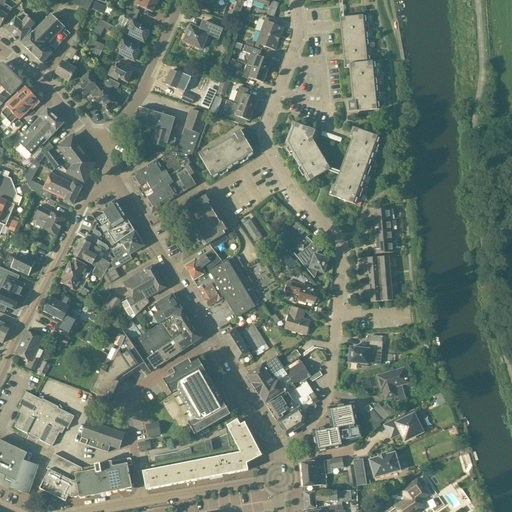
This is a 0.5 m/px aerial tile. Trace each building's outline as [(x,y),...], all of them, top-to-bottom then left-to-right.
[(0,0),(0,25),(1,27),(13,9),(5,4),(7,0),(0,0)] [(47,0),(42,6),(46,9),(51,3),(47,0)] [(90,8),(93,1),(91,0),(63,0),(81,8),(76,18),(84,21),(90,8)] [(158,0),(135,0),(134,4),(141,7),(141,8),(153,13),(156,5),(157,5),(159,0),(158,0)] [(107,8),(93,1),(90,8),(96,10),(98,6),(106,10),(107,8)] [(273,1),(269,14),(273,16),(278,3),(273,1)] [(23,11),(16,18),(6,30),(21,43),(31,31),(30,30),(36,24),(29,18),(29,17),(23,11)] [(50,15),(32,34),(22,44),(32,54),(60,24),(50,15)] [(366,16),(354,17),(344,18),(342,18),(343,20),(347,66),(352,65),(355,102),(346,103),(347,113),(380,110),(375,62),(370,62),(366,16)] [(266,18),(261,32),(279,39),(283,27),(271,23),(272,20),(266,18)] [(143,26),(132,21),(130,20),(127,22),(124,30),(123,33),(129,36),(144,44),(150,33),(141,28),(143,26)] [(99,26),(117,35),(120,30),(102,21),(99,26)] [(185,36),(183,41),(184,41),(184,43),(202,50),(208,34),(219,39),(223,30),(223,29),(203,21),(203,22),(200,30),(191,26),(186,36),(185,36)] [(70,34),(60,24),(32,54),(43,64),(53,54),(52,53),(70,34)] [(261,32),(255,47),(262,50),(264,47),(275,51),(279,39),(261,32)] [(139,46),(121,37),(120,36),(115,47),(121,50),(119,55),(135,63),(141,52),(137,50),(139,46)] [(90,45),(102,51),(105,46),(92,40),(90,45)] [(102,51),(90,45),(87,50),(100,57),(102,51)] [(271,62),(259,57),(261,51),(245,46),(243,52),(251,54),(247,65),(267,73),(271,62)] [(61,62),(63,63),(56,74),(69,82),(76,70),(69,66),(77,51),(70,47),(61,62)] [(210,59),(206,70),(218,75),(223,64),(210,59)] [(231,59),(229,70),(240,72),(243,62),(231,59)] [(116,66),(115,68),(112,67),(108,76),(118,81),(119,79),(128,83),(133,72),(118,64),(116,66)] [(0,96),(8,100),(23,84),(3,65),(0,67),(0,96)] [(267,73),(247,65),(242,77),(249,80),(250,78),(263,84),(267,73)] [(183,74),(182,75),(171,71),(165,84),(177,90),(180,82),(188,86),(192,78),(183,74)] [(107,77),(96,87),(95,85),(94,83),(96,81),(89,73),(81,80),(82,82),(75,89),(83,98),(89,93),(93,98),(94,100),(102,93),(100,91),(108,85),(117,90),(120,84),(107,77)] [(6,118),(32,95),(25,87),(18,94),(6,105),(8,107),(1,113),(6,118)] [(257,99),(247,96),(249,90),(240,87),(234,102),(240,104),(254,109),(257,99)] [(106,90),(102,93),(94,100),(93,98),(89,101),(93,105),(97,109),(99,107),(103,113),(106,110),(108,112),(118,103),(106,90)] [(192,105),(195,98),(184,93),(181,100),(192,105)] [(40,103),(32,95),(6,118),(11,124),(17,118),(19,120),(31,109),(32,110),(40,103)] [(231,102),(225,119),(238,124),(240,118),(249,122),(254,109),(240,104),(234,102),(233,103),(231,102)] [(176,139),(169,137),(175,119),(139,108),(135,124),(155,130),(151,144),(166,148),(167,146),(173,148),(176,139)] [(42,117),(30,130),(19,142),(35,158),(41,151),(42,151),(39,148),(43,144),(44,145),(56,131),(62,125),(64,124),(48,109),(41,117),(42,117)] [(192,157),(207,115),(192,110),(177,152),(192,157)] [(329,170),(310,138),(316,140),(319,133),(294,123),(285,144),(309,182),(326,172),(329,170)] [(341,177),(338,186),(336,189),(332,187),(329,195),(355,205),(380,138),(353,128),(350,137),(355,138),(354,141),(353,143),(341,177)] [(236,137),(211,151),(208,153),(207,150),(199,154),(213,179),(255,155),(240,130),(234,134),(236,137)] [(49,142),(42,151),(41,151),(45,155),(50,162),(57,156),(59,158),(64,155),(69,151),(70,153),(73,151),(74,152),(81,147),(73,136),(72,137),(59,147),(59,148),(55,151),(49,142)] [(57,156),(50,162),(55,169),(59,166),(64,168),(68,173),(68,174),(84,182),(94,163),(81,147),(74,152),(73,151),(70,153),(69,151),(64,155),(59,158),(57,156)] [(171,153),(160,159),(131,177),(152,212),(196,185),(191,176),(196,173),(187,157),(181,160),(177,154),(171,153)] [(51,174),(44,188),(31,182),(40,165),(33,161),(25,177),(28,185),(31,190),(41,195),(44,189),(65,200),(65,201),(73,205),(81,187),(74,183),(73,185),(51,174)] [(0,192),(14,186),(11,179),(1,175),(2,173),(0,171),(0,192)] [(30,191),(27,185),(19,188),(22,195),(30,191)] [(14,186),(0,192),(0,211),(11,216),(15,205),(13,204),(18,194),(14,186)] [(192,205),(190,206),(183,211),(186,216),(187,215),(192,223),(190,223),(197,234),(198,233),(202,241),(201,241),(205,247),(225,235),(224,232),(228,229),(223,222),(221,223),(221,222),(209,203),(211,201),(207,195),(205,197),(200,200),(192,205)] [(116,201),(92,215),(95,221),(100,228),(105,225),(109,231),(107,232),(115,245),(135,232),(122,210),(116,201)] [(41,207),(38,214),(36,213),(33,220),(41,224),(43,219),(48,221),(44,229),(57,236),(65,219),(41,207)] [(391,209),(374,210),(371,210),(371,214),(371,215),(374,215),(375,221),(392,220),(391,209)] [(11,216),(0,211),(0,235),(4,226),(6,227),(11,216)] [(253,225),(249,219),(242,224),(246,230),(253,225)] [(375,221),(376,228),(372,228),(372,232),(393,231),(392,220),(375,221)] [(297,224),(294,228),(302,235),(305,232),(297,224)] [(394,241),(393,231),(372,232),(373,237),(376,236),(377,243),(394,241)] [(116,258),(114,259),(111,263),(113,267),(115,269),(132,259),(129,255),(144,246),(136,232),(122,241),(124,245),(112,252),(116,258)] [(96,247),(91,245),(82,240),(74,255),(96,267),(105,272),(111,264),(92,254),(96,247)] [(377,243),(377,249),(374,249),(374,254),(378,254),(395,252),(394,241),(377,243)] [(327,265),(329,259),(320,256),(322,251),(313,243),(297,257),(315,279),(317,271),(324,273),(324,272),(327,271),(328,267),(327,265)] [(214,249),(197,261),(196,260),(185,267),(194,281),(205,274),(222,261),(214,249)] [(4,264),(12,268),(19,271),(28,275),(35,262),(27,259),(28,258),(19,254),(16,260),(8,256),(4,264)] [(368,259),(368,264),(359,265),(359,276),(369,275),(370,286),(360,287),(361,298),(371,297),(371,302),(392,301),(389,257),(368,259)] [(210,274),(210,275),(195,284),(208,307),(217,302),(222,299),(224,298),(237,319),(256,307),(254,304),(259,302),(233,258),(209,272),(210,274)] [(66,271),(82,279),(85,272),(89,275),(92,270),(88,268),(88,267),(73,259),(66,271)] [(158,277),(160,276),(153,265),(145,270),(145,271),(124,283),(131,296),(126,299),(127,301),(143,292),(141,289),(157,280),(158,277)] [(96,267),(93,272),(94,275),(101,279),(103,276),(105,272),(96,267)] [(0,294),(18,304),(24,292),(20,289),(25,280),(0,268),(0,276),(8,280),(0,294)] [(82,279),(66,271),(60,282),(76,290),(80,292),(86,296),(89,291),(83,288),(87,281),(82,279)] [(166,288),(160,276),(158,277),(157,280),(141,289),(143,292),(127,301),(136,316),(149,304),(146,299),(166,288)] [(285,282),(282,276),(277,279),(280,284),(285,282)] [(319,300),(317,297),(318,292),(311,289),(311,288),(292,283),(290,292),(300,295),(298,301),(315,305),(315,304),(318,303),(319,300)] [(44,315),(61,323),(56,331),(70,338),(80,319),(66,313),(73,298),(64,294),(61,300),(53,296),(44,315)] [(122,301),(111,294),(104,305),(108,307),(107,308),(114,313),(122,301)] [(151,310),(151,311),(147,314),(150,318),(147,320),(153,329),(182,310),(172,294),(157,303),(158,305),(151,310)] [(0,310),(4,312),(6,309),(15,314),(17,311),(19,308),(18,307),(18,306),(0,295),(0,310)] [(266,316),(260,308),(255,311),(261,319),(266,316)] [(310,322),(302,319),(304,311),(292,308),(290,316),(289,316),(285,329),(306,335),(310,322)] [(182,310),(153,329),(132,343),(151,372),(201,338),(182,310)] [(276,315),(271,318),(276,324),(280,321),(276,315)] [(0,341),(3,343),(11,327),(0,321),(0,341)] [(258,355),(270,348),(256,324),(244,331),(258,355)] [(133,329),(136,334),(144,330),(141,325),(133,329)] [(257,357),(249,345),(238,327),(222,336),(238,361),(240,360),(243,365),(257,357)] [(21,344),(37,351),(38,349),(43,339),(27,331),(21,344)] [(70,339),(56,332),(52,340),(55,342),(55,344),(61,347),(62,345),(66,347),(70,339)] [(106,359),(97,380),(91,392),(96,395),(99,396),(96,401),(97,401),(108,403),(109,393),(113,395),(119,382),(116,381),(118,378),(120,380),(144,364),(150,372),(151,372),(132,343),(126,334),(115,362),(106,359)] [(93,344),(95,339),(87,336),(85,340),(93,344)] [(349,356),(348,360),(349,361),(349,363),(358,363),(358,366),(367,367),(368,364),(380,365),(383,345),(385,346),(386,336),(381,336),(381,338),(370,337),(369,349),(362,348),(362,349),(351,348),(350,355),(349,356)] [(37,351),(21,344),(16,354),(30,361),(27,368),(34,371),(39,361),(38,361),(43,352),(38,349),(37,351)] [(297,351),(281,362),(285,367),(301,356),(297,351)] [(276,357),(262,366),(247,376),(252,384),(252,385),(259,397),(260,396),(265,405),(267,404),(268,405),(288,392),(295,387),(305,381),(311,377),(299,359),(284,369),(276,357)] [(214,385),(207,373),(199,360),(192,364),(191,362),(189,359),(172,368),(173,369),(168,372),(171,377),(163,381),(171,394),(177,390),(192,416),(187,419),(189,422),(188,423),(195,434),(230,414),(214,385)] [(46,376),(51,366),(51,365),(44,361),(38,375),(44,378),(45,375),(46,376)] [(405,395),(404,395),(401,386),(409,383),(404,368),(377,376),(381,391),(383,391),(386,400),(394,398),(396,402),(406,399),(405,395)] [(294,408),(283,416),(276,420),(286,437),(304,425),(306,414),(311,411),(310,409),(315,406),(314,404),(319,401),(306,382),(296,389),(295,387),(288,392),(294,401),(291,403),(294,408)] [(34,437),(51,403),(43,399),(42,400),(26,392),(19,405),(22,406),(19,412),(22,414),(15,428),(34,437)] [(268,405),(269,406),(267,407),(276,420),(283,416),(294,408),(291,403),(294,401),(288,392),(268,405)] [(51,403),(34,437),(52,447),(60,433),(62,434),(65,428),(68,429),(74,416),(58,408),(59,407),(51,403)] [(335,407),(334,407),(328,409),(332,427),(313,431),(314,436),(310,438),(315,447),(316,446),(318,452),(345,447),(344,441),(350,440),(362,437),(361,433),(362,428),(360,427),(360,426),(357,426),(353,424),(349,404),(346,405),(346,403),(335,403),(335,407)] [(382,408),(379,404),(373,409),(384,421),(389,417),(390,417),(396,414),(387,404),(382,408)] [(373,409),(359,421),(369,432),(384,421),(373,409)] [(396,421),(405,440),(421,432),(420,430),(424,428),(419,419),(421,418),(417,410),(396,421)] [(148,469),(149,471),(143,472),(146,487),(222,472),(247,467),(247,464),(262,456),(245,423),(241,425),(239,423),(238,420),(228,426),(226,427),(227,431),(227,434),(212,441),(205,442),(177,452),(154,457),(155,462),(154,463),(155,468),(148,469)] [(82,436),(91,440),(89,446),(92,447),(108,452),(110,446),(119,449),(124,434),(106,428),(87,421),(82,436)] [(161,436),(159,423),(149,424),(147,425),(149,438),(150,438),(161,436)] [(148,449),(147,442),(138,443),(139,450),(148,449)] [(29,495),(39,466),(26,462),(28,456),(0,443),(0,479),(3,481),(5,478),(12,481),(12,484),(12,486),(12,487),(12,488),(13,490),(29,495)] [(75,475),(83,473),(82,468),(54,454),(47,469),(49,470),(40,489),(66,502),(68,496),(72,498),(79,497),(75,475)] [(375,478),(399,470),(398,466),(400,465),(398,458),(396,459),(394,454),(370,461),(375,478)] [(96,470),(83,473),(75,475),(79,497),(80,497),(80,499),(132,488),(128,466),(132,465),(131,460),(130,458),(95,465),(96,470)] [(319,462),(314,462),(302,463),(304,488),(315,487),(315,492),(327,491),(327,486),(326,475),(332,474),(331,470),(344,468),(342,458),(329,460),(325,461),(319,462)] [(351,488),(356,487),(353,467),(348,468),(351,488)] [(418,511),(424,508),(419,501),(428,495),(418,480),(401,492),(405,498),(404,502),(397,507),(400,511),(418,511)] [(327,491),(315,492),(304,493),(305,510),(307,510),(317,510),(326,508),(325,506),(342,502),(352,501),(351,489),(327,491)] [(307,510),(307,511),(343,511),(342,502),(325,506),(326,508),(317,510),(307,510)]
